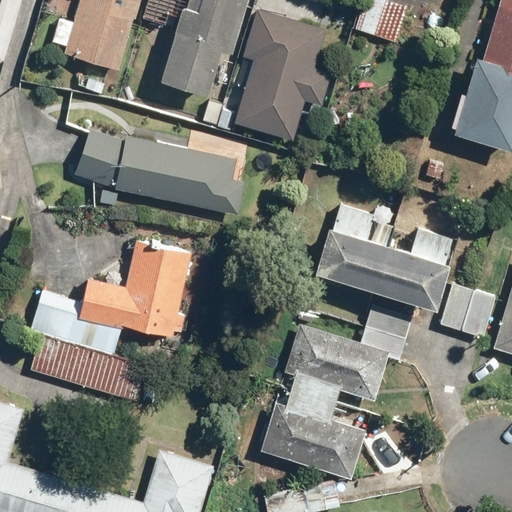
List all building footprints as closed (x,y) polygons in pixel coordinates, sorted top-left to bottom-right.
[(79,0),(74,19),(58,15),(52,39),(67,43),(64,52),(119,67),(137,0),(79,0)] [(248,0),(203,0),(201,9),(185,4),(163,77),(211,91),(224,48),(234,51),(248,0)] [(407,3),(398,0),(361,0),(354,27),(396,40),(407,3)] [(511,0),(499,0),(484,54),(479,53),(456,130),(511,145),(511,0)] [(326,25),(258,6),(244,53),(252,55),(234,120),(294,137),(305,97),(322,102),(331,69),(315,64),(326,25)] [(237,156),(123,132),(122,137),(90,125),(74,172),(113,184),(239,211),(246,178),(233,175),(237,156)] [(375,209),(340,199),(319,268),(438,304),(452,260),(446,259),(454,234),(418,223),(410,247),(367,234),(375,209)] [(112,352),(121,322),(174,333),(191,248),(136,236),(127,284),(88,276),(84,300),(42,288),(30,328),(40,331),(30,366),(135,397),(146,361),(112,352)] [(511,277),(492,344),(511,350),(511,277)] [(495,292),(452,279),(439,321),(482,334),(495,292)] [(361,339),(300,321),(286,369),(373,395),(386,353),(399,357),(412,313),(372,301),(361,339)] [(368,425),(277,396),(261,446),(352,475),(368,425)] [(143,498),(7,459),(23,405),(0,398),(0,511),(199,511),(214,462),(158,446),(143,498)] [(260,479),(210,488),(213,511),(288,511),(339,503),(335,477),(262,490),(260,479)]
